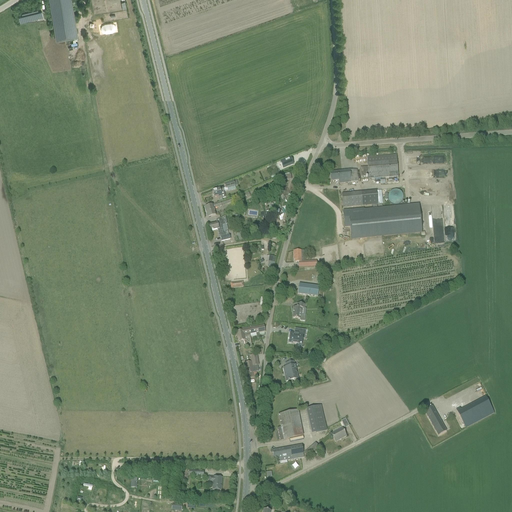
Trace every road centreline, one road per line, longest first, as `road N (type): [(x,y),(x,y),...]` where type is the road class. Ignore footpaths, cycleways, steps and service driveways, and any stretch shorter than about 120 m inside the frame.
road 1 (tertiary): [(246,447),(227,334),(144,0)]
road 2 (unclassified): [(246,447),(259,415),(277,273),(320,143)]
road 3 (unclassified): [(320,143),(511,132)]
road 4 (unclassified): [(320,143),(335,93),(332,0)]
